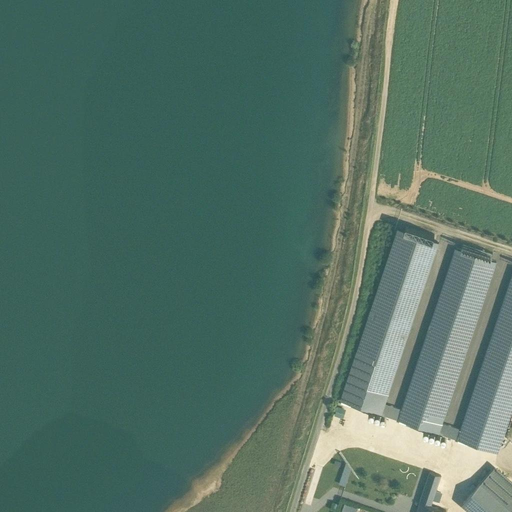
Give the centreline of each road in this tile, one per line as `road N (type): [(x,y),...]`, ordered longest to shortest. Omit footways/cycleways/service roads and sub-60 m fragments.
road 1 (track): [(292,511),(356,296),(394,0)]
road 2 (track): [(465,447),(322,411)]
